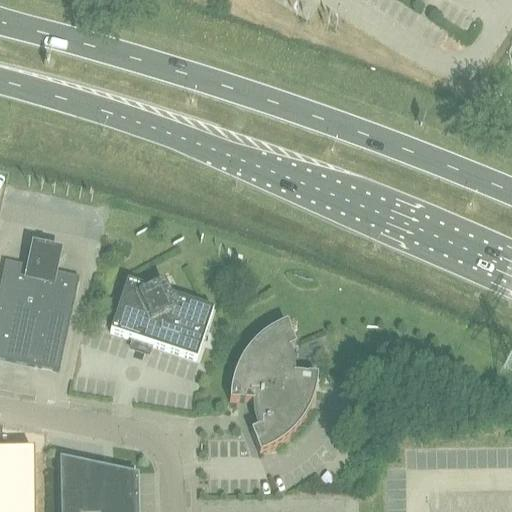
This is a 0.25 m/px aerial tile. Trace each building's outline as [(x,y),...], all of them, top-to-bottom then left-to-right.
[(28,268),(4,263),(0,283),(0,360),(58,373),(78,279),(54,274),(57,261),(52,253),(39,251),(31,256),(28,268)] [(150,291),(149,292),(148,291),(126,283),(109,334),(132,342),(130,349),(136,351),(155,293),(150,291)] [(155,293),(136,351),(149,355),(151,348),(196,363),(212,312),(169,297),(168,298),(162,285),(150,291),(155,293)] [(295,348),(286,325),(281,327),(277,329),(272,332),(268,334),(263,337),(259,341),(255,344),(252,348),(248,352),(245,356),(242,360),(240,364),(237,369),(235,374),(233,378),(232,383),(230,388),(229,393),(229,399),(229,404),(230,404),(230,409),(230,414),(231,419),(232,424),(233,429),(234,434),(236,438),(238,443),(251,437),(259,456),(263,454),(268,452),(273,450),(277,447),(281,444),(285,441),(289,438),(293,434),(296,430),(300,426),(303,422),(305,417),(308,413),(310,408),(312,403),(313,398),(314,393),(315,388),(316,383),(316,378),(293,377),(293,372),(293,368),(292,363),(291,359),(290,355),(288,351),(295,348)] [(33,511),(33,453),(0,453),(0,511),(33,511)] [(323,456),(305,474),(314,483),(333,465),(323,456)] [(59,511),(137,511),(137,479),(133,478),(133,468),(113,469),(113,473),(58,462),(59,511)]
